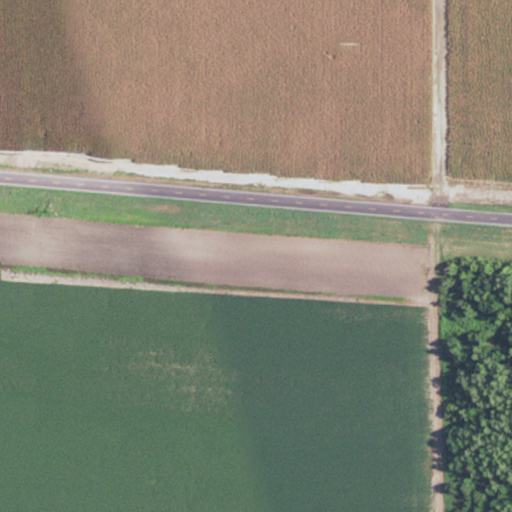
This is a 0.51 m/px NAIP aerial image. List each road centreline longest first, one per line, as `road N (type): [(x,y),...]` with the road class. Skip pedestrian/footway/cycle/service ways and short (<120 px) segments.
road 1 (tertiary): [(0,177),(511,221)]
road 2 (residential): [(438,511),(436,0)]
